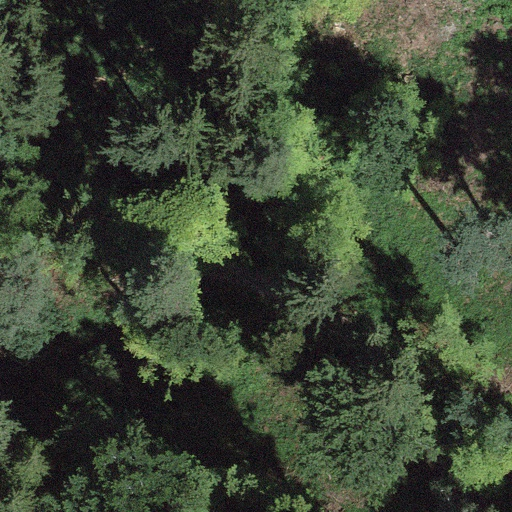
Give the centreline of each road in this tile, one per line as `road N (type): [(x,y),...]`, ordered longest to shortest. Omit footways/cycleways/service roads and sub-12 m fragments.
road 1 (track): [(0,365),(173,511)]
road 2 (track): [(0,378),(56,511)]
